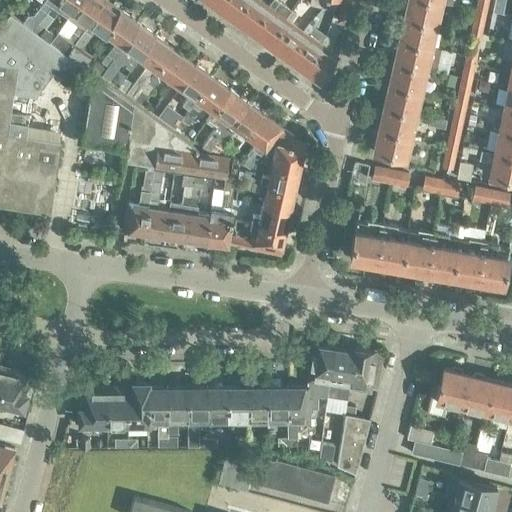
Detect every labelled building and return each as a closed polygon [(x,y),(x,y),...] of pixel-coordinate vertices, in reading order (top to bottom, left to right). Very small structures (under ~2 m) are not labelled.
[(28,15),(23,21),(35,30),(56,0),(44,0),(34,14),(28,15)] [(56,0),(35,30),(41,34),(44,30),(45,28),(48,24),(57,10),(68,18),(80,0),(56,0)] [(52,37),(50,40),(68,54),(71,50),(93,19),(94,20),(100,11),(97,9),(103,0),(80,0),(68,18),(76,24),(68,36),(58,29),(54,34),(52,37)] [(71,50),(68,54),(84,65),(86,61),(91,55),(81,47),(95,28),(106,36),(107,34),(124,11),(120,8),(118,10),(106,1),(105,1),(104,0),(103,0),(97,9),(100,11),(94,20),(93,19),(71,50)] [(219,0),(215,6),(233,18),(246,0),(219,0)] [(246,0),(233,18),(250,31),(269,5),(261,0),(246,0)] [(277,0),(272,0),(269,5),(250,31),(267,43),(286,18),(274,9),(279,2),(277,0)] [(324,0),(310,0),(309,5),(322,8),(324,0)] [(337,2),(330,0),(324,0),(322,8),(335,11),(337,2)] [(437,0),(407,0),(404,16),(436,23),(441,1),(437,0)] [(479,0),(478,9),(486,10),(487,0),(479,0)] [(338,20),(345,21),(349,3),(342,2),(338,20)] [(483,21),(486,10),(478,9),(476,20),(483,21)] [(291,10),(286,18),(267,43),(284,55),(302,30),(290,21),(295,13),(291,10)] [(0,21),(10,13),(11,12),(10,11),(0,19),(0,21)] [(95,60),(91,65),(96,69),(104,74),(119,53),(127,43),(125,41),(131,33),(133,34),(141,24),(139,23),(140,22),(124,11),(107,34),(116,41),(100,64),(95,60)] [(0,204),(50,212),(56,139),(25,135),(27,125),(24,124),(26,113),(9,110),(12,91),(31,94),(37,94),(54,70),(71,83),(84,65),(68,54),(50,40),(41,34),(35,30),(23,21),(11,12),(10,13),(0,21),(0,204)] [(436,23),(404,16),(399,38),(431,45),(436,23)] [(476,20),(473,31),(481,33),(483,21),(476,20)] [(119,53),(104,74),(108,78),(110,79),(117,69),(122,62),(132,69),(139,58),(157,34),(140,22),(139,23),(141,24),(133,34),(131,33),(125,41),(127,43),(119,53)] [(302,30),(284,55),(301,67),(319,42),(308,34),(313,26),(307,22),(302,30)] [(479,44),(481,33),(473,31),(471,42),(479,44)] [(132,82),(126,91),(137,99),(142,92),(160,66),(158,65),(164,57),(166,59),(174,48),(174,47),(157,34),(139,58),(146,63),(132,82)] [(325,34),(319,42),(301,67),(319,81),(338,55),(324,46),(330,38),(325,34)] [(399,38),(394,61),(425,68),(431,45),(399,38)] [(476,55),(479,44),(471,42),(469,53),(476,55)] [(160,66),(142,92),(147,96),(162,74),(173,82),(177,85),(194,61),(190,59),(189,58),(174,47),(174,48),(166,59),(164,57),(158,65),(160,66)] [(474,66),(476,55),(469,53),(466,65),(474,66)] [(394,61),(389,83),(420,90),(425,68),(394,61)] [(215,77),(197,63),(180,86),(190,94),(187,99),(192,103),(200,95),(198,93),(205,84),(208,86),(215,77)] [(472,77),(474,66),(466,65),(464,76),(472,77)] [(91,86),(82,140),(127,147),(134,102),(128,97),(93,72),(91,86)] [(469,89),(472,77),(464,76),(462,87),(469,89)] [(202,104),(213,112),(230,88),(215,77),(208,86),(205,84),(198,93),(200,95),(192,103),(199,108),(202,104)] [(420,90),(389,83),(383,106),(415,113),(420,90)] [(511,108),(511,85),(508,85),(503,107),(511,108)] [(467,99),(469,89),(462,87),(459,98),(467,99)] [(248,101),(230,88),(213,112),(206,121),(215,127),(202,145),(209,149),(214,143),(216,144),(234,118),(233,117),(238,109),(241,111),(248,101)] [(464,111),(467,99),(459,98),(457,109),(464,111)] [(235,129),(246,137),(263,112),(248,101),(241,111),(238,109),(233,117),(234,118),(216,144),(221,148),(235,129)] [(127,147),(124,161),(154,165),(154,167),(191,171),(215,174),(226,176),(228,155),(202,151),(191,143),(134,102),(127,147)] [(183,116),(166,105),(158,116),(175,128),(183,116)] [(415,113),(383,106),(378,128),(410,135),(415,113)] [(511,132),(511,108),(503,107),(499,130),(511,132)] [(457,109),(455,120),(462,122),(464,111),(457,109)] [(281,126),(263,112),(246,137),(255,143),(247,154),(248,155),(242,163),(249,168),(274,135),(281,126)] [(460,133),(462,122),(455,120),(452,132),(460,133)] [(284,128),(281,126),(274,135),(277,137),(272,160),(300,167),(306,140),(292,137),(293,134),(284,128)] [(410,135),(378,128),(373,150),(393,155),(391,162),(400,164),(402,157),(405,157),(410,135)] [(494,152),(511,155),(511,132),(499,130),(494,152)] [(457,144),(460,133),(452,132),(450,143),(457,144)] [(455,156),(457,144),(450,143),(447,154),(455,156)] [(511,179),(511,155),(494,152),(490,175),(511,179)] [(455,156),(447,154),(445,166),(453,167),(455,156)] [(260,183),(295,190),(300,167),(272,160),(268,176),(261,175),(260,183)] [(372,177),(390,181),(392,168),(375,165),(372,177)] [(127,200),(123,229),(143,232),(145,221),(147,221),(149,210),(148,210),(154,170),(163,171),(163,170),(146,168),(139,202),(127,200)] [(407,184),(409,172),(392,168),(390,181),(407,184)] [(143,232),(165,235),(169,206),(158,204),(163,171),(154,170),(148,210),(149,210),(147,221),(145,221),(143,232)] [(245,171),(244,174),(243,179),(251,181),(253,173),(245,171)] [(170,200),(169,206),(165,235),(183,238),(184,227),(188,228),(190,216),(189,215),(191,204),(193,187),(195,176),(180,174),(179,183),(184,184),(181,202),(170,200)] [(422,187),(439,191),(442,179),(424,175),(422,187)] [(249,189),(251,181),(243,179),(241,187),(249,189)] [(439,191),(457,195),(460,183),(442,179),(439,191)] [(261,205),(290,211),(295,190),(260,183),(258,191),(264,192),(261,205)] [(472,198),(489,202),(491,189),(475,185),(472,198)] [(183,238),(205,241),(209,213),(197,212),(198,198),(199,198),(200,188),(193,187),(191,204),(189,215),(190,216),(188,228),(184,227),(183,238)] [(491,189),(489,202),(506,205),(509,192),(491,189)] [(252,214),(250,223),(264,227),(265,225),(276,228),(275,230),(285,233),(290,211),(261,205),(259,216),(252,214)] [(209,213),(205,241),(227,244),(228,241),(229,233),(231,216),(231,210),(210,207),(209,213)] [(356,219),(350,255),(400,264),(407,228),(397,226),(398,224),(367,219),(367,221),(356,219)] [(271,249),(281,251),(285,233),(275,230),(276,228),(265,225),(264,227),(250,223),(249,230),(255,232),(253,239),(244,237),(243,245),(270,252),(271,249)] [(400,264),(416,266),(451,272),(458,237),(447,235),(447,233),(417,227),(417,230),(407,228),(400,264)] [(228,241),(235,243),(236,235),(229,233),(228,241)] [(451,272),(485,278),(502,281),(508,245),(498,243),(498,241),(467,236),(467,238),(458,237),(451,272)] [(335,347),(323,345),(313,344),(307,385),(309,385),(309,386),(309,424),(310,424),(310,415),(315,415),(317,408),(317,401),(318,401),(320,383),(328,384),(328,386),(329,386),(335,347)] [(348,387),(349,387),(355,346),(349,346),(348,349),(335,347),(329,386),(328,394),(346,397),(348,387)] [(375,349),(355,346),(349,387),(362,388),(369,389),(375,349)] [(450,368),(443,366),(439,382),(435,381),(431,395),(446,399),(445,403),(459,407),(467,372),(463,371),(461,368),(453,366),(450,368)] [(28,373),(6,367),(0,388),(0,402),(22,408),(26,393),(23,392),(28,373)] [(475,372),(472,374),(467,372),(459,407),(473,410),(474,405),(485,408),(492,378),(485,377),(483,374),(475,372)] [(511,400),(511,383),(492,378),(485,408),(494,410),(493,416),(508,420),(511,400)] [(148,425),(148,386),(148,382),(126,382),(127,386),(128,425),(148,425)] [(188,385),(167,386),(168,430),(177,430),(177,424),(187,425),(187,447),(189,447),(188,385)] [(208,385),(188,385),(189,447),(209,447),(209,438),(199,438),(199,425),(209,425),(208,385)] [(228,385),(208,385),(209,425),(229,424),(228,385)] [(248,385),(228,385),(229,424),(248,424),(248,385)] [(248,424),(268,424),(268,385),(248,385),(248,424)] [(287,385),(268,385),(268,424),(286,424),(287,385)] [(307,385),(287,385),(286,424),(286,437),(286,446),(297,446),(296,424),(307,424),(309,424),(309,386),(309,385),(307,385)] [(79,425),(108,425),(107,386),(86,386),(87,391),(82,391),(82,407),(79,407),(79,425)] [(108,425),(128,425),(127,386),(107,386),(108,425)] [(168,435),(168,430),(167,386),(148,386),(148,425),(158,425),(157,446),(168,445),(168,435)] [(345,405),(339,444),(336,464),(355,471),(370,417),(355,414),(356,406),(345,405)] [(0,436),(20,441),(24,428),(0,422),(0,436)] [(177,435),(168,435),(168,445),(177,445),(177,435)] [(89,436),(80,436),(80,446),(89,446),(89,436)] [(114,446),(127,446),(127,437),(114,437),(114,446)] [(137,437),(127,437),(127,446),(137,446),(137,437)] [(286,437),(278,438),(278,446),(286,446),(286,437)] [(217,438),(209,438),(209,447),(217,447),(217,438)] [(247,446),(247,438),(238,438),(238,446),(247,446)] [(247,446),(248,446),(257,446),(257,438),(247,438),(247,446)] [(450,448),(430,443),(414,439),(411,451),(447,460),(450,448)] [(320,440),(319,449),(318,455),(330,461),(333,442),(320,440)] [(0,444),(0,480),(5,482),(14,448),(0,444)] [(450,448),(447,460),(459,463),(462,450),(450,448)] [(495,472),(498,459),(486,456),(483,469),(495,472)] [(249,479),(327,499),(334,473),(278,457),(226,457),(219,480),(246,488),(249,479)] [(510,462),(498,459),(495,472),(507,475),(510,462)] [(445,493),(449,495),(450,494),(491,505),(496,486),(450,473),(445,493)] [(416,484),(428,488),(430,480),(418,477),(416,484)] [(426,495),(428,488),(416,484),(414,492),(426,495)] [(489,511),(491,505),(450,494),(449,495),(444,511),(489,511)] [(191,511),(134,495),(128,511),(191,511)]
